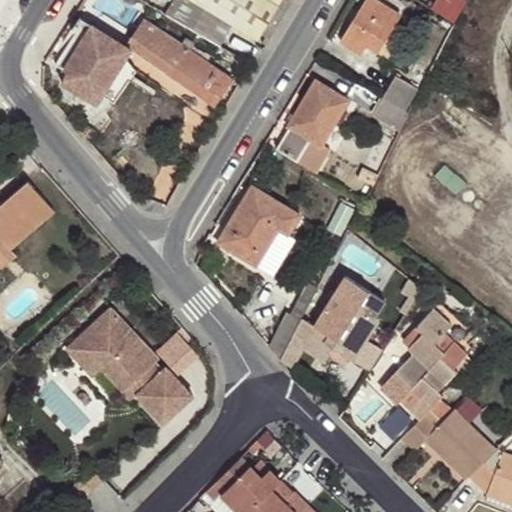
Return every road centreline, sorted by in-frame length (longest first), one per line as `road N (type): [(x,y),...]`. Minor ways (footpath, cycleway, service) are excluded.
road 1 (residential): [(160,261),(324,0)]
road 2 (residential): [(232,349),(326,425),(402,511)]
road 3 (residential): [(17,91),(160,261)]
road 4 (residential): [(154,511),(214,450),(242,392),(232,349)]
